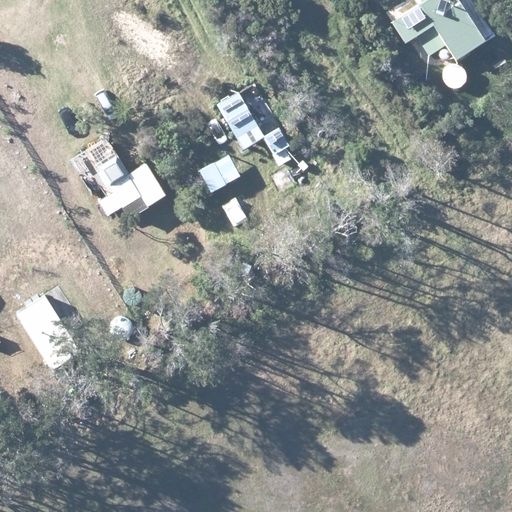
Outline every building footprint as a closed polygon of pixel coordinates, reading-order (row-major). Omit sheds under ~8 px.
[(414,0),(416,3),(388,20),(401,40),(412,34),(424,54),(443,41),(453,56),(482,38),(458,0),(414,0)] [(232,135),(254,122),(235,89),(213,102),(232,135)] [(258,133),(270,152),(285,142),(273,124),(258,133)] [(93,164),(118,204),(137,193),(143,203),(161,191),(140,159),(123,170),(112,152),(93,164)] [(240,176),(226,154),(196,172),(211,195),(240,176)] [(278,165),(257,176),(266,191),(286,180),(278,165)] [(109,269),(120,285),(143,270),(132,254),(109,269)] [(10,311),(46,366),(76,347),(39,292),(10,311)]
